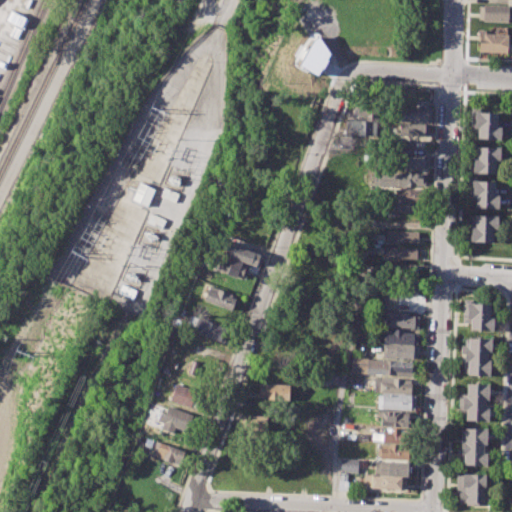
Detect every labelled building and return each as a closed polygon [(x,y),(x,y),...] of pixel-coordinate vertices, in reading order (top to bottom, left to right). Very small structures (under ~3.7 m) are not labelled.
[(482,4),(510,5),(509,21),(482,19),(482,4)] [(479,33),(507,34),(506,53),(479,51),(479,33)] [(317,75),(331,49),(313,39),(299,65),(317,75)] [(394,105),(431,107),(430,122),(393,120),(394,105)] [(473,111),(497,113),(496,126),(501,126),(500,139),(477,138),(478,127),(472,127),(473,111)] [(375,136),(375,122),(351,121),(350,135),(375,136)] [(399,123),(428,124),(427,136),(392,134),(393,129),(399,129),(399,123)] [(476,146),(499,147),(499,160),(495,160),(495,173),(471,173),(472,156),(476,156),(476,146)] [(396,155),(423,156),(422,169),(395,168),(396,155)] [(378,172),(424,174),(423,186),(377,185),(378,172)] [(472,181),(494,181),(494,193),(499,193),(498,208),(476,208),(476,195),(471,195),(472,181)] [(132,200),(147,205),(152,188),(137,183),(132,200)] [(396,189),(422,190),(421,212),(395,211),(396,189)] [(473,215),(498,215),(497,228),(492,228),(492,242),(468,241),(468,224),(473,224),(473,215)] [(385,241),(386,231),(417,232),(417,242),(399,242),(399,244),(392,244),(393,242),(385,241)] [(228,242),(259,253),(255,266),(223,255),(228,242)] [(383,258),(384,247),(415,248),(415,259),(397,258),(397,260),(390,260),(391,258),(383,258)] [(231,260),(250,267),(245,280),(215,269),(219,259),(229,263),(231,260)] [(383,274),(384,264),(415,264),(415,275),(397,275),(397,277),(390,276),(390,275),(383,274)] [(385,293),(385,280),(416,281),(416,295),(385,293)] [(209,285),(232,294),(231,298),(237,300),(234,311),(203,300),(209,285)] [(462,298),(473,299),(473,304),(491,304),(491,317),(495,317),(494,331),(470,330),(470,322),(461,322),(462,298)] [(382,311),(409,312),(409,316),(419,316),(419,327),(381,326),(382,311)] [(196,315),(228,327),(223,342),(191,331),(196,315)] [(384,329),(404,330),(404,334),(417,334),(417,342),(384,341),(384,329)] [(466,338),(491,338),(491,375),(466,375),(466,363),(463,363),(463,348),(466,348),(466,338)] [(383,345),(418,345),(418,358),(383,357),(383,345)] [(350,357),(363,358),(362,374),(349,372),(350,357)] [(366,359),(413,361),(412,376),(366,374),(366,359)] [(374,377),(411,379),(411,392),(374,391),(374,377)] [(175,383),(204,393),(198,410),(169,399),(175,383)] [(258,398),(288,399),(289,384),(258,383),(258,398)] [(466,384),(488,385),(488,408),(492,408),(491,420),(465,420),(465,410),(461,410),(461,396),(466,396),(466,384)] [(378,394),(416,395),(416,409),(377,408),(378,394)] [(167,406),(195,417),(189,431),(176,426),(173,433),(161,429),(163,423),(157,420),(160,411),(164,413),(167,406)] [(380,411),(411,412),(410,426),(380,425),(380,411)] [(239,430),(263,431),(264,416),(240,415),(239,430)] [(382,428),(411,429),(410,442),(382,441),(382,428)] [(461,428),(488,428),(488,466),(461,466),(461,457),(456,457),(456,449),(461,449),(461,428)] [(158,441),(185,451),(180,465),(153,455),(158,441)] [(380,443),(409,445),(408,460),(379,458),(380,443)] [(340,458),(359,459),(358,472),(339,471),(340,458)] [(375,461),(410,463),(410,475),(374,473),(375,461)] [(347,473),(339,473),(338,489),(346,490),(347,473)] [(456,473),(485,474),(485,504),(461,504),(459,504),(459,495),(455,495),(456,473)] [(370,476),(405,478),(404,490),(370,489),(370,476)]
